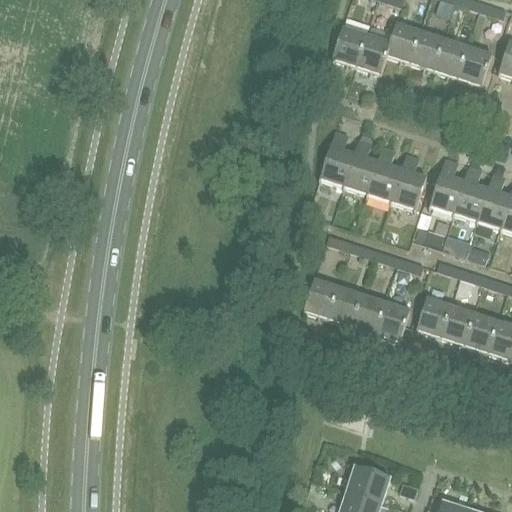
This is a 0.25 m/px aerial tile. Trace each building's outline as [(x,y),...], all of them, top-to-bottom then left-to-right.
[(404,3),(396,0),(389,0),(388,6),(402,10),(404,3)] [(481,7),(467,2),(464,10),(478,14),(481,7)] [(505,14),(491,10),(488,17),(502,22),(505,14)] [(410,67),(420,36),(396,28),(390,47),(386,60),(410,67)] [(356,71),(366,40),(343,33),(333,63),(356,71)] [(433,75),(443,44),(420,36),(410,67),(433,75)] [(386,60),(390,47),(366,40),(356,71),(380,78),(386,60)] [(457,83),(467,51),(443,44),(433,75),(457,83)] [(511,82),(511,47),(509,47),(499,78),(511,82)] [(491,59),(467,51),(457,83),(481,90),(491,59)] [(343,194),(355,158),(344,155),(348,140),(335,136),(320,186),(343,194)] [(367,201),(378,166),(367,162),(372,146),(370,142),(362,140),(360,144),(355,158),(343,194),(367,201)] [(391,209),(402,173),(391,170),(395,155),(383,151),(378,166),(367,201),(391,209)] [(407,159),(402,173),(391,209),(416,217),(427,181),(415,177),(419,163),(407,159)] [(453,221),(464,185),(453,182),(458,167),(446,163),(430,214),(453,221)] [(477,229),(488,193),(477,189),(481,175),(469,171),(464,185),(453,221),(477,229)] [(500,236),(511,200),(500,197),(504,182),(493,178),(488,193),(477,229),(500,236)] [(511,240),(511,198),(511,200),(500,236),(511,240)] [(436,246),(437,235),(422,233),(420,244),(436,246)] [(343,244),(329,240),(327,247),(340,252),(343,244)] [(491,253),(508,258),(511,244),(496,240),(491,253)] [(366,252),(353,247),(350,255),(364,259),(366,252)] [(390,259),(376,255),(373,262),(388,267),(390,259)] [(414,267),(400,262),(398,270),(411,274),(414,267)] [(453,270),(439,265),(437,273),(450,277),(453,270)] [(477,277),(463,273),(461,280),(475,284),(477,277)] [(500,285),(486,280),(484,287),(498,292),(500,285)] [(328,323),(338,292),(314,284),(304,315),(328,323)] [(352,330),(361,300),(338,292),(328,323),(352,330)] [(375,338),(385,307),(361,300),(352,330),(375,338)] [(440,341),(450,310),(427,302),(417,333),(440,341)] [(409,315),(385,307),(375,338),(399,345),(409,315)] [(464,349),(474,318),(450,310),(440,341),(464,349)] [(488,356),(498,325),(474,318),(464,349),(488,356)] [(511,364),(511,361),(511,329),(498,325),(488,356),(511,364)] [(356,474),(348,498),(382,509),(389,485),(356,474)] [(418,494),(404,489),(401,499),(415,503),(418,494)] [(380,511),(382,509),(348,498),(343,511),(380,511)]
